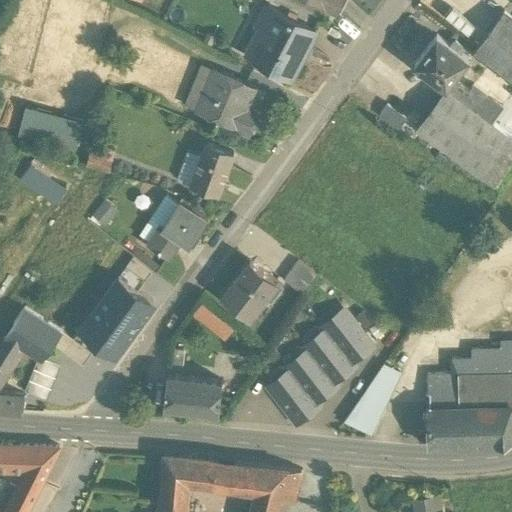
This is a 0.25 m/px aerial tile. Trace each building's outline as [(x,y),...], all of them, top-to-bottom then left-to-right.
[(312,0),(337,13),(343,0),(312,0)] [(316,32),(267,7),(243,54),(292,79),(316,32)] [(447,16),(463,29),(470,21),(454,7),(447,16)] [(511,17),(502,10),(472,51),(490,64),(501,72),(511,79),(511,17)] [(486,92),(475,84),(469,91),(453,80),(468,60),(437,37),(415,66),(446,89),(474,109),(484,94),(486,92)] [(254,87),(214,71),(197,113),(247,133),(255,113),(245,109),(254,87)] [(474,109),(446,89),(418,127),(495,183),(511,159),(511,136),(490,121),(474,109)] [(501,106),(484,94),(474,109),(490,121),(501,106)] [(19,134),(78,149),(86,119),(27,104),(19,134)] [(381,114),(400,126),(406,116),(387,104),(381,114)] [(93,141),(88,166),(112,170),(117,146),(93,141)] [(234,154),(205,144),(190,184),(219,195),(234,154)] [(16,179),(57,205),(72,181),(30,156),(16,179)] [(180,202),(163,228),(161,227),(149,245),(169,258),(179,242),(187,248),(206,219),(180,202)] [(119,277),(138,291),(151,272),(133,258),(119,277)] [(300,259),(287,276),(305,290),(318,272),(300,259)] [(250,261),(222,297),(249,319),(266,297),(271,301),(282,287),(250,261)] [(115,354),(153,302),(138,291),(119,277),(81,328),(100,342),(115,354)] [(203,302),(194,315),(226,338),(235,326),(203,302)] [(24,306),(5,336),(23,349),(24,349),(38,358),(41,361),(63,330),(24,306)] [(367,306),(357,312),(365,326),(374,320),(367,306)] [(347,312),(325,329),(328,333),(328,332),(351,361),(372,344),(347,312)] [(63,332),(54,344),(83,365),(100,342),(81,328),(73,339),(63,332)] [(328,333),(307,349),(310,353),(333,382),(333,381),(354,365),(351,361),(328,332),(328,333)] [(5,336),(0,342),(0,367),(6,371),(10,365),(15,368),(23,349),(5,336)] [(511,337),(502,337),(502,372),(511,372),(511,337)] [(333,382),(310,353),(289,370),(292,373),(315,402),(315,401),(336,385),(333,381),(333,382)] [(350,422),(372,433),(404,369),(382,358),(350,422)] [(174,360),(157,359),(155,383),(166,384),(166,377),(173,377),(174,360)] [(37,360),(25,392),(46,400),(58,368),(37,360)] [(0,367),(0,411),(20,414),(23,395),(0,391),(0,381),(6,371),(0,367)] [(502,372),(459,374),(460,390),(427,389),(429,445),(496,442),(511,438),(511,409),(511,407),(511,406),(511,372),(502,372)] [(315,402),(292,373),(271,390),(296,423),(318,405),(315,401),(315,402)] [(173,377),(166,377),(166,384),(164,409),(219,414),(221,381),(173,377)] [(57,448),(0,445),(0,470),(25,472),(5,511),(26,511),(59,448),(57,448)] [(217,461),(164,456),(158,511),(183,511),(187,482),(214,485),(217,461)] [(265,465),(217,461),(214,485),(259,490),(265,465)] [(253,511),(276,511),(280,497),(288,468),(266,465),(265,465),(259,490),(253,511)] [(302,470),(288,468),(280,497),(294,501),(302,470)]
